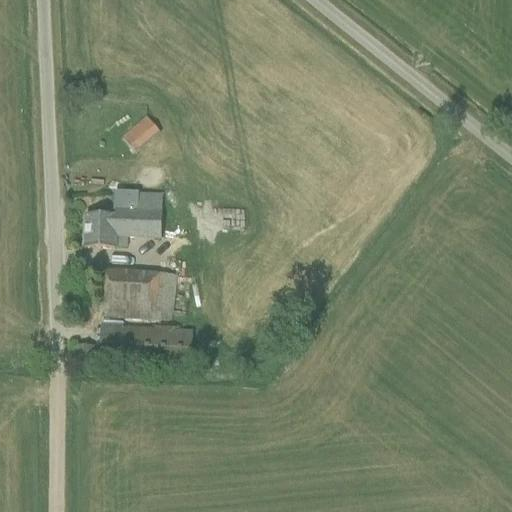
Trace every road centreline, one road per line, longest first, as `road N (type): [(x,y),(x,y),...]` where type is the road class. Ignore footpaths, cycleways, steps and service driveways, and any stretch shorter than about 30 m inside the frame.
road 1 (unclassified): [(41,0),(56,376)]
road 2 (unclassified): [(511,159),(312,0)]
road 3 (track): [(56,511),(56,376)]
